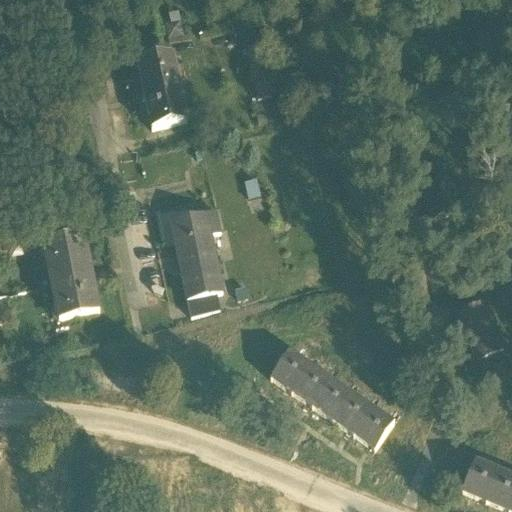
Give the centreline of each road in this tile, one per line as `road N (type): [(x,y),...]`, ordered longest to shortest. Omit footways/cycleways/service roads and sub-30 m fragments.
road 1 (unknown): [(0,421),(143,435),(352,511)]
road 2 (residential): [(82,0),(143,296)]
